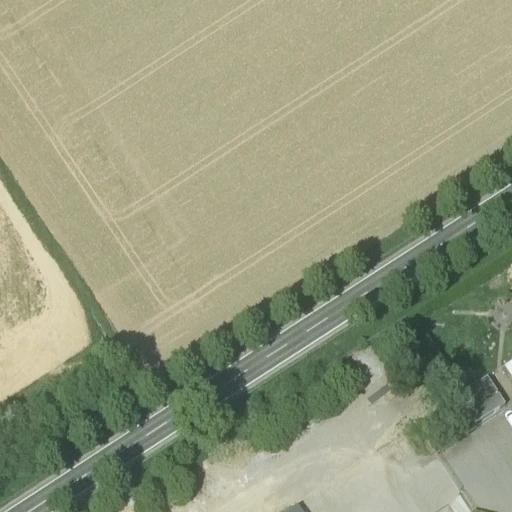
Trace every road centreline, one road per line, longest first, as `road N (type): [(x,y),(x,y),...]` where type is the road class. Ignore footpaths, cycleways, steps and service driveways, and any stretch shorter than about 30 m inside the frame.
road 1 (secondary): [(511,203),(34,511)]
road 2 (track): [(0,191),(75,321),(58,356),(0,396)]
